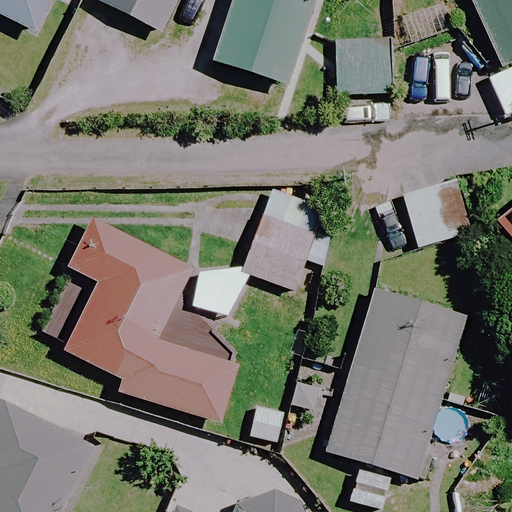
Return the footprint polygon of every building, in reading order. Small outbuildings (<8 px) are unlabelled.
[(0,0),(0,20),(36,39),(55,0),(0,0)] [(182,0),(104,0),(101,7),(163,38),(182,0)] [(295,96),(320,6),(319,0),(239,0),(215,66),(295,96)] [(511,0),(467,0),(500,75),(487,81),(505,122),(511,118),(511,0)] [(389,101),(392,43),(339,41),(336,99),(389,101)] [(473,238),(457,184),(402,200),(418,254),(473,238)] [(324,213),(271,195),(243,278),(295,295),(305,265),(321,271),(330,244),(315,239),(324,213)] [(511,216),(501,224),(511,240),(511,216)] [(95,285),(85,315),(56,305),(43,343),(72,353),(69,361),(121,379),(116,395),(219,430),(239,373),(162,346),(189,268),(93,236),(78,280),(95,285)] [(204,267),(189,309),(233,326),(249,284),(204,267)] [(466,321),(376,294),(327,458),(417,485),(466,321)] [(62,511),(95,449),(3,402),(0,408),(0,511),(62,511)] [(289,419),(252,410),(244,443),(281,451),(289,419)] [(326,511),(252,477),(236,511),(326,511)]
